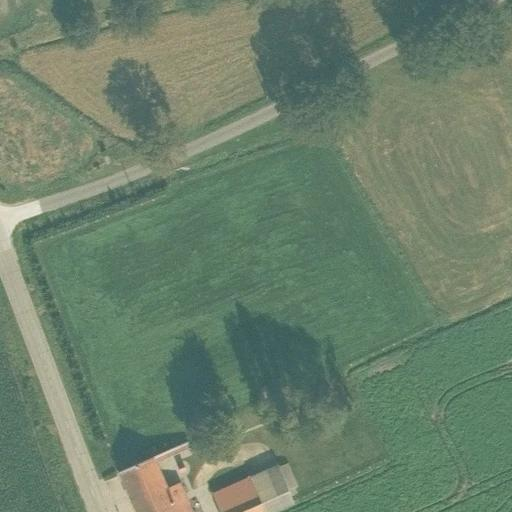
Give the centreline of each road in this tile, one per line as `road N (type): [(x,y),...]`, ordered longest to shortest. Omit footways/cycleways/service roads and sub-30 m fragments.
road 1 (unclassified): [(0,218),(177,154),(490,0)]
road 2 (residential): [(27,332),(95,511)]
